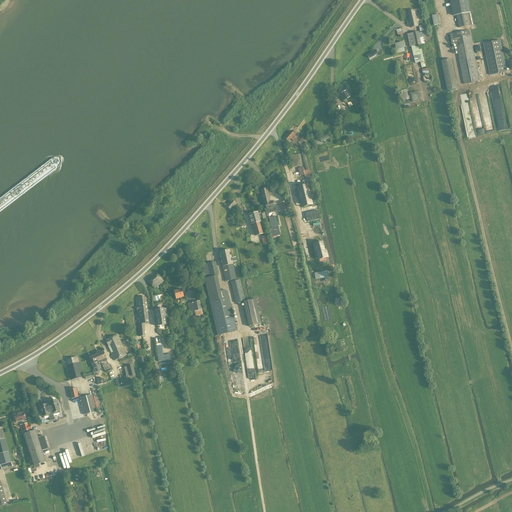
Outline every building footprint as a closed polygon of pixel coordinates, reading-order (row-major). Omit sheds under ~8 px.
[(450,0),(453,16),(456,16),(467,14),(471,13),(468,0),(450,0)] [(412,11),(408,12),(411,28),(418,27),(416,16),(413,16),(412,11)] [(459,28),(469,26),(467,14),(456,16),(459,28)] [(469,30),(454,34),(454,33),(450,34),(452,46),(456,45),(464,84),(480,81),(469,30)] [(421,45),(420,38),(419,32),(407,34),(410,47),(412,47),(418,45),(421,45)] [(500,41),(484,44),(491,75),(506,72),(500,41)] [(419,50),(418,45),(412,47),(413,55),(416,63),(420,62),(421,64),(422,68),(426,67),(424,61),(423,53),(422,49),(419,50)] [(376,50),(368,55),(370,58),(378,54),(376,50)] [(447,90),(458,89),(452,59),(441,61),(447,90)] [(346,91),(340,94),(344,100),(345,102),(344,102),(345,104),(351,100),(352,102),(356,100),(350,90),(347,92),(346,91)] [(290,131),(284,138),(288,142),(291,139),(292,141),(297,137),(294,134),(292,133),(290,131)] [(297,137),(289,145),(291,147),(297,142),(297,137)] [(303,167),(298,169),(300,177),(304,176),(306,184),(312,182),(309,167),(307,161),(306,156),(307,154),(307,152),(306,147),(306,145),(305,144),(307,143),(303,137),(299,139),(300,141),(298,142),(300,145),(302,155),(306,170),(303,171),(303,167)] [(292,168),(302,166),(300,154),(290,156),(292,168)] [(307,185),(297,187),(301,206),(305,205),(311,203),(307,185)] [(274,207),(273,202),(270,202),(267,189),(260,190),(264,204),(263,204),(264,210),(265,209),(266,212),(275,210),(274,207)] [(234,210),(236,208),(234,206),(236,204),(231,200),(226,207),(231,210),(232,209),(234,210)] [(288,210),(286,201),(280,203),(282,211),(288,210)] [(311,203),(305,205),(307,210),(317,208),(316,202),(311,203)] [(317,210),(305,213),(307,222),(319,219),(317,210)] [(258,212),(248,215),(251,224),(252,224),(257,222),(259,222),(260,221),(259,218),(261,217),(260,213),(258,214),(258,212)] [(269,218),(272,230),(269,231),(270,236),(280,233),(275,217),(269,218)] [(252,224),(256,236),(262,234),(259,222),(257,222),(252,224)] [(322,242),(314,244),(316,253),(315,253),(314,253),(316,259),(318,259),(318,260),(319,260),(325,258),(328,257),(326,250),(324,250),(322,242)] [(230,250),(219,252),(222,267),(233,264),(232,262),(238,261),(237,257),(232,258),(230,250)] [(202,265),(204,276),(205,278),(216,276),(218,275),(215,262),(202,265)] [(233,264),(222,267),(226,282),(236,279),(233,264)] [(157,274),(154,276),(148,281),(154,289),(156,287),(158,286),(163,282),(157,274)] [(231,282),(236,303),(245,300),(240,280),(231,282)] [(215,284),(207,286),(210,301),(219,299),(217,292),(215,284)] [(181,302),(185,301),(182,289),(174,291),(176,299),(180,298),(181,302)] [(220,291),(217,292),(219,299),(210,301),(209,301),(218,335),(237,331),(227,291),(225,290),(220,291)] [(136,307),(147,306),(146,297),(135,298),(136,307)] [(249,326),(261,324),(255,299),(243,302),(249,326)] [(202,310),(200,301),(187,304),(189,313),(194,311),(196,316),(203,314),(202,310)] [(148,323),(147,306),(136,307),(139,336),(145,336),(144,324),(148,323)] [(157,326),(167,325),(164,309),(154,310),(157,326)] [(114,360),(120,358),(126,355),(122,345),(118,335),(105,340),(114,360)] [(103,351),(97,354),(101,362),(103,361),(104,362),(106,361),(107,360),(106,358),(103,351)] [(98,363),(101,362),(97,354),(91,357),(92,360),(90,361),(93,369),(97,367),(95,363),(98,362),(98,363)] [(71,380),(82,377),(77,357),(67,360),(68,365),(71,380)] [(78,397),(76,388),(70,390),(72,399),(78,397)] [(84,415),(96,411),(92,395),(80,398),(84,415)] [(41,412),(38,413),(39,419),(41,425),(65,418),(61,403),(58,404),(57,400),(49,402),(50,404),(46,405),(46,404),(40,406),(41,412)] [(24,412),(14,415),(16,422),(26,420),(24,412)] [(22,424),(24,431),(31,429),(30,425),(28,425),(27,423),(22,424)] [(44,436),(38,438),(36,430),(24,434),(34,466),(46,462),(42,451),(48,449),(44,436)] [(5,440),(0,440),(0,465),(1,470),(12,467),(5,440)]
